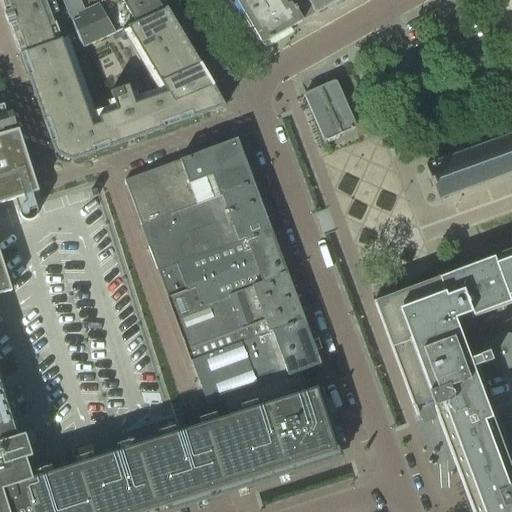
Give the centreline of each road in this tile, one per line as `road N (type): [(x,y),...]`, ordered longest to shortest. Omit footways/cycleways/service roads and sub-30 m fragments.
road 1 (residential): [(220,511),(105,171),(229,124),(252,96)]
road 2 (residential): [(398,483),(252,96)]
road 3 (residential): [(252,96),(278,66),(393,0)]
